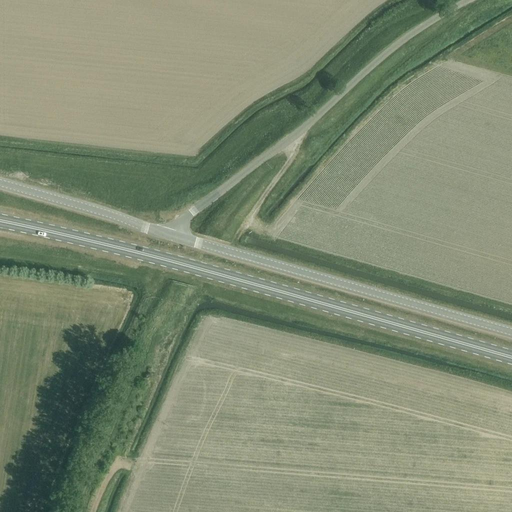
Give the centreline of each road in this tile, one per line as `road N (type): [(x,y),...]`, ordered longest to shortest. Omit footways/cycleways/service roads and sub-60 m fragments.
road 1 (primary): [(511,357),(0,221)]
road 2 (track): [(511,396),(211,320),(197,330),(120,511)]
road 3 (unclassified): [(467,0),(380,58),(172,235)]
road 4 (unclassified): [(511,332),(172,235)]
road 5 (unclassified): [(172,235),(0,182)]
road 6 (track): [(298,132),(286,166),(229,252)]
